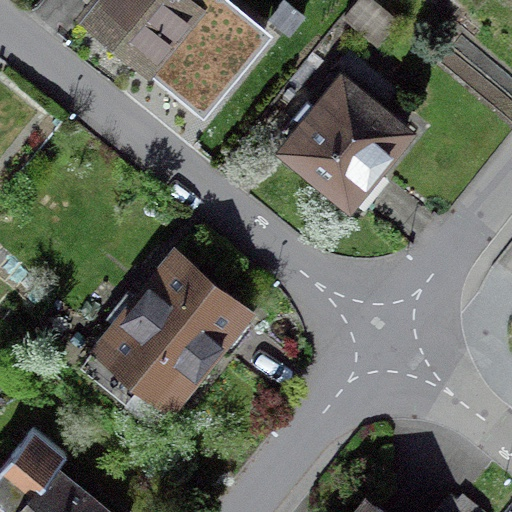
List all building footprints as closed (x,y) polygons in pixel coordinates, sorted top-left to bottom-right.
[(97,0),(88,11),(148,60),(193,6),(185,0),(97,0)] [(227,0),(185,0),(193,6),(148,60),(147,61),(203,107),(265,31),(227,0)] [(342,77),(317,108),(307,100),(289,121),(299,130),(285,148),(349,199),(352,195),(359,201),(383,172),(376,166),(405,129),(342,77)] [(248,319),(240,313),(244,308),(175,253),(135,302),(125,293),(111,310),(122,318),(87,361),(124,390),(117,398),(151,425),(215,344),(223,350),(248,319)] [(0,511),(109,511),(53,467),(66,451),(33,425),(0,465),(0,511)] [(474,511),(450,492),(434,511),(386,511),(370,498),(358,511),(474,511)]
